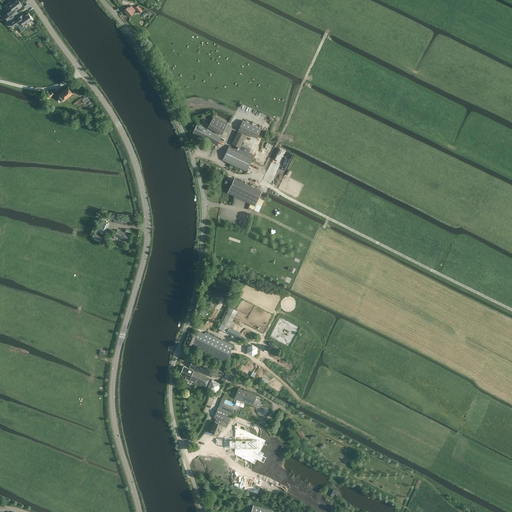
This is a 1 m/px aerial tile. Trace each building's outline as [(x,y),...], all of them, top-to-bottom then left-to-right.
[(22,5),(17,0),(15,0),(14,2),(13,0),(5,6),(9,12),(4,15),(8,21),(10,19),(16,14),(14,11),(22,5)] [(128,6),(124,10),(130,17),(134,13),(133,12),(135,10),(131,5),(129,7),(128,6)] [(28,13),(25,15),(23,17),(22,15),(23,15),(18,18),(11,23),(11,22),(11,23),(14,27),(20,23),(22,23),(24,26),(33,20),(29,13),(28,13)] [(60,94),(59,95),(63,100),(65,99),(65,100),(73,94),(68,87),(60,93),(60,94)] [(228,123),(214,116),(208,127),(216,132),(215,134),(206,129),(197,124),(193,133),(224,149),(229,141),(218,135),(219,133),(222,135),(228,123)] [(243,120),(238,129),(257,138),(261,129),(243,120)] [(229,145),(222,160),(246,171),(253,156),(249,154),(251,149),(242,144),(246,135),(238,131),(232,144),(240,147),(239,149),(229,145)] [(213,156),(200,152),(197,159),(211,163),(213,156)] [(228,192),(255,205),(262,191),(235,177),(228,192)] [(250,204),(249,207),(258,212),(265,198),(260,195),(255,206),(250,204)] [(116,216),(115,217),(113,222),(127,227),(130,221),(116,216)] [(101,220),(97,231),(105,235),(109,224),(101,220)] [(130,234),(117,230),(115,236),(114,238),(116,239),(117,237),(127,241),(130,234)] [(96,231),(93,237),(101,241),(104,235),(96,231)] [(230,307),(228,310),(218,328),(226,332),(226,333),(238,339),(240,336),(241,333),(230,328),(238,311),(230,307)] [(204,333),(199,331),(197,335),(191,333),(186,345),(191,347),(191,346),(225,362),(233,345),(205,332),(204,333)] [(272,348),(274,343),(266,340),(264,345),(272,348)] [(253,344),(248,347),(247,354),(253,356),(257,352),(257,347),(253,344)] [(190,367),(211,377),(213,372),(192,362),(189,367),(190,367)] [(194,370),(189,368),(189,369),(184,366),(179,375),(189,380),(189,379),(206,387),(210,378),(194,370)] [(227,371),(223,379),(227,381),(231,373),(227,371)] [(211,379),(207,389),(217,394),(221,384),(211,379)] [(256,395),(238,388),(234,399),(252,406),(256,395)] [(236,404),(222,398),(214,417),(216,418),(210,431),(218,434),(221,425),(225,427),(227,423),(228,423),(236,404)] [(271,410),(271,409),(271,407),(270,405),(269,405),(268,404),(266,403),(265,403),(264,403),(263,404),(262,404),(260,405),(260,406),(259,407),(258,408),(258,409),(258,411),(259,412),(259,413),(260,414),(261,415),(262,416),(264,416),(265,416),(267,416),(268,415),(269,415),(270,414),(271,413),(271,411),(271,410)] [(229,440),(229,448),(235,448),(235,454),(244,459),(248,450),(242,448),(242,440),(250,433),(235,426),(235,440),(229,440)] [(242,440),(242,448),(248,450),(244,459),(254,464),(256,459),(252,457),(254,452),(259,454),(265,440),(254,435),(256,432),(252,431),(251,433),(242,440)]
